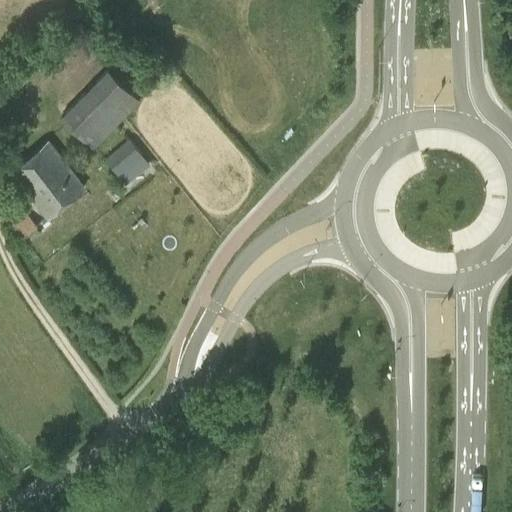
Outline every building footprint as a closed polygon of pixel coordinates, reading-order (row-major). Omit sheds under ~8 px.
[(0,94),(6,101),(30,74),(19,63),(0,82),(0,94)] [(139,97),(107,65),(59,113),(91,145),(139,97)] [(10,170),(47,217),(84,188),(48,141),(10,170)] [(119,173),(139,155),(129,142),(107,159),(119,173)] [(24,241),(39,228),(27,213),(11,227),(24,241)]
